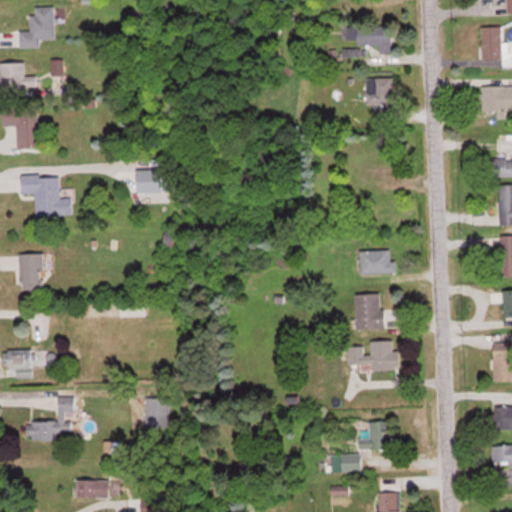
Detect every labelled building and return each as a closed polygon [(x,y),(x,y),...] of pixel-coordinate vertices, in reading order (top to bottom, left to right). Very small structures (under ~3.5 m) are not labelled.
[(56,38),(55,6),(35,6),(36,15),(31,15),(31,30),(20,30),(20,46),(41,46),(41,39),(56,38)] [(394,25),(344,27),(344,38),(359,37),(359,48),(345,48),(345,55),(362,54),(362,45),(380,45),(381,52),(394,51),(394,25)] [(511,40),(504,41),(504,25),(483,26),(483,58),(511,57),(511,65),(511,64),(511,40)] [(0,87),(39,86),(39,75),(26,75),(26,61),(0,61),(0,87)] [(367,76),(367,103),(395,103),(395,76),(367,76)] [(511,109),(511,84),(483,84),(483,110),(497,110),(497,117),(507,117),(507,109),(511,109)] [(39,104),(4,105),(4,124),(17,124),(18,146),(39,146),(39,104)] [(511,157),(490,158),(490,176),(511,175),(511,157)] [(363,170),(347,170),(347,191),(363,191),(363,170)] [(37,216),(62,216),(61,174),(23,174),(23,193),(37,193),(37,216)] [(394,196),(368,196),(368,222),(394,222),(394,196)] [(361,272),(398,272),(398,259),(394,259),(394,249),(361,249),(361,272)] [(20,253),(20,289),(45,289),(45,253),(20,253)] [(384,327),(384,292),(357,293),(358,327),(384,327)] [(146,301),(122,301),(122,314),(146,314),(146,301)] [(395,339),(372,340),(372,353),(364,353),(364,345),(349,345),(350,370),(395,369),(395,339)] [(511,340),(495,341),(495,379),(511,379),(511,340)] [(6,348),(6,366),(54,366),(54,348),(6,348)] [(33,419),(33,439),(57,439),(57,430),(69,430),(69,410),(75,410),(75,396),(60,396),(59,420),(33,419)] [(146,427),(170,427),(170,397),(146,397),(146,427)] [(494,428),(511,427),(511,404),(494,405),(494,428)] [(371,437),(360,437),(360,447),(392,447),(392,419),(371,419),(371,437)] [(362,470),(362,453),(332,453),(332,470),(362,470)] [(79,479),(79,495),(112,495),(112,479),(79,479)] [(403,511),(403,490),(381,491),(381,511),(403,511)]
